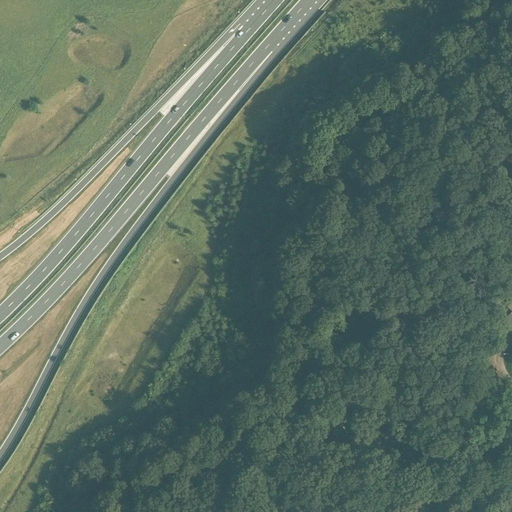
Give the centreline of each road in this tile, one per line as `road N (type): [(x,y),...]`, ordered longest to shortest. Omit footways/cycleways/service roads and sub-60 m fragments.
road 1 (trunk): [(0,453),(107,264),(308,3)]
road 2 (trunk): [(0,347),(308,3)]
road 3 (trunk): [(274,2),(0,314)]
road 4 (trunk): [(274,2),(0,256)]
